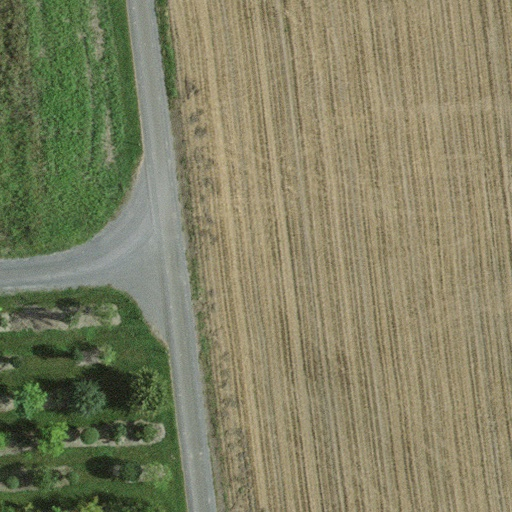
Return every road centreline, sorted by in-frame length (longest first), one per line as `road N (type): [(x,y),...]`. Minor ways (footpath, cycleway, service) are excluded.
road 1 (track): [(136,0),(199,511)]
road 2 (track): [(0,273),(169,261)]
